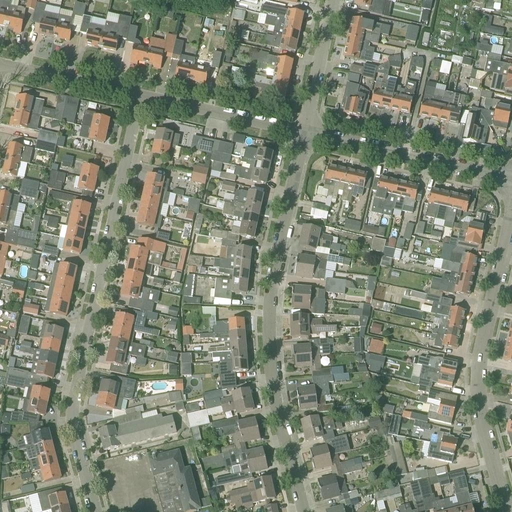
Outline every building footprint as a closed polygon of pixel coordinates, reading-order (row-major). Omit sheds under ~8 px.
[(0,0),(0,26),(6,28),(11,7),(11,3),(0,0)] [(27,0),(25,9),(34,11),(37,0),(27,0)] [(389,2),(379,0),(356,0),(355,5),(369,8),(368,13),(382,16),(385,2),(389,2)] [(421,10),(422,10),(429,12),(431,2),(423,0),(421,10)] [(483,12),(485,0),(472,0),(472,3),(475,4),(474,7),(479,8),(479,12),(483,12)] [(501,0),(486,0),(484,12),(493,13),(494,6),(493,5),(493,2),(501,4),(501,0)] [(75,3),(72,16),(82,19),(86,6),(75,3)] [(259,15),(266,17),(301,24),(304,14),(282,10),(282,11),(261,6),(259,15)] [(11,7),(6,28),(22,31),(25,17),(24,17),(26,10),(11,7)] [(174,12),(166,10),(163,18),(172,20),(174,12)] [(429,12),(422,10),(419,23),(426,25),(429,12)] [(242,12),(234,11),(233,18),(240,19),(242,12)] [(57,23),(58,23),(54,38),(70,42),(73,27),(74,20),(59,16),(57,23)] [(503,30),(490,27),(492,17),(485,16),(481,33),(502,37),(503,30)] [(100,49),(104,34),(106,23),(105,28),(90,25),(92,19),(83,17),(79,34),(87,35),(85,45),(100,49)] [(126,40),(130,26),(131,19),(123,17),(120,17),(117,26),(106,23),(104,34),(100,49),(116,52),(119,39),(126,40)] [(299,34),(301,24),(271,18),(266,17),(265,21),(264,26),(274,28),(299,34)] [(352,19),(350,29),(380,35),(382,26),(378,25),(352,19)] [(54,38),(58,23),(57,23),(42,20),(39,35),(54,38)] [(130,26),(126,40),(126,43),(134,45),(138,28),(130,26)] [(243,31),(231,28),(228,43),(240,45),(243,31)] [(297,43),(299,34),(274,28),(273,33),(267,32),(266,36),(297,43)] [(378,45),(380,35),(350,29),(348,39),(369,43),(378,45)] [(415,43),(417,34),(407,31),(405,41),(415,43)] [(430,35),(424,34),(421,43),(428,45),(430,35)] [(171,59),(175,41),(176,37),(166,35),(165,42),(151,39),(149,49),(145,64),(161,67),(164,58),(171,59)] [(295,53),(297,43),(266,36),(265,41),(271,42),(270,48),(295,53)] [(368,48),(369,43),(348,39),(346,48),(373,54),(374,50),(368,48)] [(175,41),(171,59),(180,61),(184,43),(175,41)] [(477,51),(490,54),(492,48),(479,45),(477,51)] [(149,49),(144,48),(133,46),(130,60),(145,64),(149,49)] [(373,54),(346,48),(344,58),(371,64),(373,54)] [(210,68),(218,70),(222,54),(214,52),(212,58),(210,68)] [(256,64),(291,72),(293,61),(278,58),(278,59),(268,56),(269,55),(260,53),(259,55),(252,53),(250,62),(256,64)] [(501,57),(490,55),(488,54),(486,62),(492,63),(490,74),(498,76),(511,78),(511,66),(499,64),(501,57)] [(390,64),(389,65),(397,64),(397,63),(400,62),(399,56),(388,58),(389,63),(390,64)] [(453,57),(451,64),(457,65),(461,65),(462,59),(453,57)] [(422,70),(423,66),(423,61),(422,59),(412,59),(410,67),(422,70)] [(471,61),(462,59),(461,65),(470,68),(471,61)] [(433,68),(440,70),(441,62),(435,61),(433,68)] [(175,78),(190,81),(194,67),(178,63),(175,78)] [(389,63),(385,65),(382,75),(383,76),(382,80),(377,79),(370,106),(380,108),(387,77),(389,67),(389,65),(390,64),(389,63)] [(289,81),(291,72),(256,64),(255,69),(267,71),(266,76),(273,78),(289,81)] [(361,78),(373,80),(376,68),(364,65),(363,69),(361,75),(362,75),(361,78)] [(349,72),(361,75),(363,69),(351,66),(349,72)] [(209,70),(194,67),(190,81),(206,85),(209,70)] [(246,71),(232,68),(230,78),(244,81),(246,71)] [(359,76),(348,74),(347,82),(358,84),(359,76)] [(289,81),(273,78),(272,82),(266,81),(267,79),(266,79),(267,77),(259,75),(258,78),(255,77),(254,83),(256,84),(287,91),(289,81)] [(511,78),(498,76),(494,91),(504,94),(505,90),(511,91),(511,78)] [(397,79),(387,77),(380,108),(390,110),(395,87),(397,79)] [(470,80),(469,88),(478,90),(480,82),(470,80)] [(399,112),(409,115),(412,100),(416,84),(406,82),(404,91),(399,112)] [(287,91),(256,84),(255,88),(261,90),(260,96),(284,101),(287,91)] [(401,88),(395,87),(390,110),(399,112),(404,91),(401,90),(401,88)] [(419,117),(429,119),(435,92),(435,90),(426,88),(419,117)] [(352,116),(355,101),(357,96),(357,95),(344,92),(343,99),(342,105),(343,105),(342,110),(345,110),(344,115),(352,116)] [(439,92),(435,92),(429,119),(439,121),(445,93),(439,92)] [(495,108),(494,114),(509,117),(510,109),(507,108),(508,105),(503,104),(504,103),(492,101),(491,100),(492,94),(482,92),(481,98),(485,99),(483,107),(485,107),(484,112),(489,113),(490,108),(491,108),(491,107),(495,108)] [(455,95),(445,93),(439,121),(448,124),(455,95)] [(357,96),(355,101),(352,116),(360,118),(361,114),(363,114),(364,110),(366,110),(367,104),(369,97),(361,96),(357,95),(357,96)] [(460,96),(455,95),(448,124),(457,126),(461,111),(462,107),(458,107),(460,96)] [(40,117),(41,117),(43,109),(38,108),(40,101),(34,99),(20,96),(16,112),(40,117)] [(54,120),(62,122),(66,107),(58,105),(56,112),(54,120)] [(62,122),(74,124),(77,109),(66,107),(62,122)] [(469,109),(468,116),(466,126),(463,125),(460,137),(461,138),(461,141),(462,141),(470,143),(478,111),(469,109)] [(478,111),(470,143),(478,145),(484,146),(487,131),(488,127),(478,111)] [(489,113),(484,112),(478,111),(488,127),(488,128),(492,126),(494,128),(506,131),(509,117),(494,114),(489,113)] [(37,132),(40,117),(16,112),(13,127),(37,132)] [(82,127),(85,128),(106,132),(109,121),(95,117),(95,114),(85,112),(82,127)] [(59,127),(57,121),(49,123),(51,129),(59,127)] [(106,132),(85,128),(82,139),(87,140),(104,144),(106,132)] [(37,141),(56,145),(58,138),(59,135),(39,131),(37,141)] [(155,143),(177,148),(180,136),(158,131),(155,143)] [(212,155),(215,142),(201,138),(198,152),(201,153),(212,155)] [(37,141),(35,150),(54,155),(56,145),(37,141)] [(218,153),(221,143),(215,142),(212,155),(210,162),(220,164),(222,157),(225,158),(226,155),(218,153)] [(177,148),(155,143),(152,155),(178,160),(181,149),(177,148)] [(221,143),(218,153),(226,155),(230,156),(232,145),(221,143)] [(6,160),(20,163),(27,164),(29,165),(33,150),(24,148),(24,147),(9,144),(6,160)] [(246,148),(244,159),(270,165),(273,154),(246,148)] [(193,175),(207,178),(210,162),(212,155),(201,153),(200,155),(207,157),(205,164),(205,163),(204,166),(197,164),(196,167),(195,167),(193,175)] [(250,166),(249,170),(268,174),(270,165),(244,159),(242,158),(241,163),(249,165),(249,166),(250,166)] [(27,164),(20,163),(6,160),(2,175),(24,180),(27,164)] [(332,198),(338,169),(328,166),(324,181),(325,182),(324,188),(329,189),(327,197),(332,198)] [(83,167),(80,179),(96,182),(98,170),(83,167)] [(265,186),(268,174),(249,170),(241,168),(240,174),(238,179),(265,186)] [(338,169),(332,198),(337,199),(338,191),(343,192),(348,171),(338,169)] [(350,204),(352,198),(357,173),(348,171),(343,192),(341,202),(350,204)] [(48,189),(61,192),(62,184),(57,183),(59,174),(51,172),(48,186),(48,189)] [(221,173),(219,179),(235,183),(236,176),(221,173)] [(367,175),(357,173),(352,198),(356,199),(357,196),(362,197),(363,190),(364,190),(367,175)] [(205,186),(207,178),(193,175),(191,183),(205,186)] [(145,189),(167,193),(169,181),(148,176),(145,189)] [(383,208),(384,208),(390,180),(380,178),(373,209),(382,211),(383,208)] [(93,193),(96,182),(80,179),(77,190),(93,193)] [(21,188),(37,192),(46,194),(47,189),(48,189),(48,186),(23,180),(21,188)] [(399,183),(390,180),(384,208),(388,209),(389,204),(394,205),(393,210),(399,183)] [(235,185),(223,183),(222,190),(234,193),(235,185)] [(409,185),(399,183),(393,210),(402,212),(409,185)] [(418,187),(409,185),(402,212),(413,215),(418,187)] [(35,200),(37,192),(21,188),(19,197),(35,200)] [(143,200),(163,205),(164,205),(167,193),(145,189),(143,200)] [(431,190),(426,215),(430,216),(429,220),(434,221),(441,192),(431,190)] [(235,191),(233,203),(260,209),(263,196),(241,191),(241,192),(235,191)] [(0,192),(0,209),(17,213),(20,198),(0,192)] [(69,215),(87,220),(90,207),(77,204),(78,198),(50,192),(48,198),(67,203),(71,204),(69,215)] [(450,195),(441,192),(434,221),(434,220),(444,222),(450,195)] [(460,197),(450,195),(444,222),(453,224),(455,218),(460,197)] [(476,201),(460,197),(455,218),(459,219),(461,212),(466,213),(467,211),(473,212),(476,201)] [(198,214),(200,203),(201,202),(190,199),(187,211),(198,214)] [(160,217),(163,205),(143,200),(140,212),(157,216),(160,217)] [(224,203),(223,210),(258,218),(260,209),(233,203),(231,203),(231,205),(224,203)] [(326,221),(329,208),(313,204),(310,217),(326,221)] [(13,228),(17,213),(0,209),(0,225),(6,227),(6,226),(13,228)] [(256,227),(258,218),(223,210),(222,215),(237,219),(237,223),(243,224),(256,227)] [(195,215),(198,215),(198,214),(187,211),(186,211),(184,219),(193,221),(195,215)] [(157,216),(140,212),(137,225),(154,229),(157,216)] [(484,228),(486,216),(477,214),(475,220),(471,219),(469,225),(463,223),(461,222),(458,224),(458,225),(457,229),(482,235),(484,228)] [(87,220),(69,215),(66,227),(69,228),(85,232),(87,220)] [(199,215),(194,236),(198,236),(203,216),(199,215)] [(59,220),(44,217),(43,222),(47,223),(58,226),(59,220)] [(366,217),(362,233),(368,234),(377,236),(378,229),(370,227),(372,219),(366,217)] [(361,223),(347,220),(345,230),(359,233),(361,223)] [(423,236),(426,223),(419,221),(416,235),(423,236)] [(233,228),(232,230),(231,235),(253,240),(256,227),(243,224),(241,230),(233,228)] [(407,224),(404,233),(411,235),(414,226),(407,224)] [(304,227),(302,237),(336,245),(337,239),(332,238),(320,235),(321,231),(304,227)] [(85,232),(69,228),(67,240),(82,244),(85,232)] [(378,229),(377,236),(384,238),(385,230),(378,229)] [(480,243),(482,235),(457,229),(457,230),(460,230),(456,248),(474,252),(476,242),(480,243)] [(212,230),(211,238),(222,240),(227,241),(229,233),(212,230)] [(37,235),(31,233),(19,231),(18,238),(36,243),(37,235)] [(157,233),(156,240),(168,242),(170,236),(157,233)] [(341,246),(336,245),(302,237),(299,248),(317,251),(317,247),(329,250),(329,251),(339,253),(341,246)] [(18,238),(16,247),(34,250),(36,243),(18,238)] [(396,241),(395,239),(390,238),(389,240),(387,248),(394,249),(396,241)] [(60,239),(58,250),(43,247),(42,254),(57,258),(59,251),(80,256),(82,244),(67,240),(60,239)] [(139,239),(136,250),(132,249),(129,261),(145,265),(160,268),(163,256),(163,257),(166,246),(139,239)] [(370,251),(383,254),(385,242),(373,239),(370,251)] [(227,241),(222,240),(221,247),(227,248),(226,260),(228,261),(250,263),(251,250),(235,249),(236,243),(227,241)] [(0,259),(6,261),(9,246),(2,244),(3,244),(0,243),(0,259)] [(395,250),(385,248),(383,257),(393,260),(395,250)] [(176,272),(182,273),(187,250),(181,249),(176,272)] [(297,257),(296,267),(325,272),(326,263),(342,266),(344,259),(331,257),(331,256),(316,254),(315,260),(297,257)] [(448,263),(453,264),(474,269),(477,259),(462,255),(461,261),(455,259),(456,256),(450,255),(448,263)] [(189,256),(187,266),(202,268),(203,258),(196,257),(189,256)] [(382,258),(382,259),(380,267),(390,269),(392,260),(382,258)] [(143,277),(145,265),(129,261),(127,273),(143,277)] [(220,264),(219,270),(249,273),(250,263),(228,261),(228,265),(220,264)] [(176,266),(161,262),(160,267),(175,271),(176,266)] [(452,268),(451,273),(472,278),(474,269),(453,264),(448,263),(447,267),(452,268)] [(61,266),(58,279),(74,282),(77,269),(61,266)] [(325,272),(296,267),(295,277),(311,279),(311,280),(320,281),(324,281),(325,272)] [(224,274),(224,276),(229,276),(229,280),(248,282),(249,273),(219,270),(218,274),(224,274)] [(30,272),(28,280),(35,281),(37,274),(36,274),(30,272)] [(140,288),(143,277),(127,273),(124,285),(140,288)] [(442,275),(441,281),(470,287),(472,278),(451,273),(450,277),(442,275)] [(181,275),(174,274),(172,283),(179,284),(181,275)] [(188,275),(186,297),(193,298),(195,275),(188,275)] [(50,289),(71,294),(74,282),(58,279),(53,278),(50,289)] [(14,280),(14,282),(1,279),(0,282),(0,284),(12,288),(24,291),(26,284),(14,280)] [(248,282),(229,280),(223,279),(217,279),(215,292),(211,291),(210,299),(231,301),(232,293),(246,295),(248,282)] [(326,279),(325,286),(345,289),(346,282),(326,279)] [(468,297),(470,287),(441,281),(438,292),(430,289),(429,289),(429,291),(425,291),(424,295),(441,299),(443,293),(454,296),(454,295),(468,297)] [(376,282),(374,296),(385,297),(387,284),(376,282)] [(28,289),(43,292),(44,287),(29,284),(28,289)] [(150,291),(140,288),(124,285),(121,297),(130,299),(128,309),(152,314),(154,304),(148,303),(150,291)] [(325,286),(324,293),(344,296),(345,289),(325,286)] [(292,298),(318,300),(319,290),(293,288),(292,298)] [(47,301),(53,302),(69,306),(71,294),(50,289),(49,289),(46,300),(47,300),(47,301)] [(412,292),(411,298),(423,301),(424,295),(412,292)] [(440,305),(441,299),(424,295),(423,301),(433,303),(440,305)] [(318,300),(292,298),(292,309),(308,309),(308,315),(323,315),(324,301),(318,301),(318,300)] [(69,306),(53,302),(47,301),(44,313),(47,313),(47,314),(66,318),(69,306)] [(389,313),(391,305),(372,301),(371,306),(371,307),(382,310),(382,311),(389,313)] [(430,314),(435,315),(462,322),(465,312),(442,307),(440,305),(433,303),(430,314)] [(23,313),(37,316),(39,308),(25,305),(23,313)] [(361,311),(360,318),(368,318),(371,307),(371,306),(362,305),(361,311)] [(177,317),(178,312),(178,310),(169,308),(168,315),(177,317)] [(123,309),(121,316),(117,315),(115,328),(135,333),(152,336),(153,331),(137,327),(140,313),(123,309)] [(201,310),(200,318),(216,318),(215,310),(201,310)] [(440,321),(438,326),(460,332),(462,322),(435,315),(434,320),(440,321)] [(291,318),(291,329),(322,328),(322,320),(309,321),(309,318),(291,318)] [(359,328),(361,328),(366,328),(368,318),(360,318),(359,328)] [(175,332),(177,321),(171,319),(171,322),(169,322),(167,330),(175,332)] [(40,340),(41,340),(60,344),(63,332),(59,331),(60,325),(44,321),(40,340)] [(213,327),(213,334),(245,332),(244,321),(216,323),(216,327),(213,327)] [(458,341),(460,332),(438,326),(437,331),(433,330),(432,335),(458,341)] [(183,336),(188,336),(193,336),(192,327),(182,328),(183,336)] [(133,345),(135,333),(115,328),(112,340),(133,345)] [(322,328),(291,329),(292,339),(308,338),(308,336),(319,336),(319,334),(337,334),(336,328),(322,328)] [(7,334),(6,338),(9,338),(13,339),(14,340),(16,332),(12,331),(7,334)] [(245,342),(245,332),(213,334),(200,335),(200,340),(212,339),(212,338),(215,338),(215,340),(218,340),(218,344),(224,343),(245,342)] [(456,351),(458,341),(432,335),(431,335),(430,340),(435,341),(433,348),(441,350),(442,347),(456,351)] [(0,345),(7,347),(9,338),(6,338),(0,336),(0,345)] [(58,356),(60,344),(41,340),(38,352),(58,356)] [(130,356),(137,358),(139,346),(133,345),(112,340),(109,352),(130,356)] [(294,359),(320,357),(319,356),(330,355),(329,346),(328,341),(328,340),(309,341),(310,347),(293,348),(294,359)] [(378,342),(371,340),(369,353),(375,354),(378,342)] [(20,348),(31,350),(32,344),(21,342),(20,348)] [(246,352),(245,342),(224,343),(224,348),(208,349),(208,354),(212,354),(246,352)] [(32,363),(33,363),(55,368),(58,356),(38,352),(31,350),(20,348),(19,352),(29,355),(29,356),(33,357),(32,363)] [(126,376),(130,356),(109,352),(107,364),(111,365),(109,373),(126,376)] [(247,361),(246,352),(212,354),(212,361),(219,360),(219,363),(247,361)] [(178,355),(168,353),(166,362),(176,364),(178,355)] [(190,355),(181,355),(182,365),(190,365),(190,355)] [(369,358),(368,362),(367,369),(377,372),(378,369),(381,358),(370,355),(369,358)] [(19,369),(21,359),(11,357),(9,367),(19,369)] [(320,357),(294,359),(294,368),(311,367),(312,378),(331,377),(330,369),(320,370),(320,357)] [(417,366),(421,367),(456,375),(457,367),(453,366),(453,363),(449,362),(450,361),(444,360),(437,358),(434,359),(426,357),(425,359),(419,357),(417,366)] [(247,373),(247,361),(219,363),(220,375),(247,373)] [(30,375),(31,375),(30,382),(45,385),(47,379),(52,380),(55,368),(33,363),(30,375)] [(191,376),(190,365),(182,365),(182,376),(191,376)] [(176,376),(177,367),(168,367),(168,376),(176,376)] [(421,367),(418,385),(417,386),(419,387),(430,389),(431,387),(432,383),(438,384),(437,385),(452,388),(453,383),(454,383),(456,375),(421,367)] [(27,381),(29,373),(13,370),(8,368),(6,377),(27,381)] [(297,391),(298,401),(324,397),(322,385),(333,383),(333,382),(349,380),(348,375),(331,377),(312,378),(313,389),(297,391)] [(100,395),(117,399),(123,400),(126,388),(134,390),(136,382),(108,376),(107,384),(103,383),(100,395)] [(27,381),(6,377),(6,380),(4,386),(25,391),(25,389),(27,381)] [(381,380),(373,379),(372,386),(379,387),(381,380)] [(45,385),(30,382),(28,389),(26,401),(47,405),(50,393),(44,391),(45,385)] [(426,405),(430,406),(454,412),(457,398),(429,391),(430,389),(419,387),(418,392),(428,394),(426,405)] [(180,392),(168,394),(170,404),(175,403),(175,404),(183,402),(183,391),(180,392)] [(202,398),(206,411),(251,401),(248,391),(233,394),(234,398),(220,402),(220,400),(223,399),(221,393),(202,398)] [(97,408),(113,411),(114,408),(121,410),(123,400),(117,399),(100,395),(97,408)] [(381,396),(375,398),(377,407),(384,405),(381,396)] [(318,414),(332,412),(331,406),(325,407),(324,397),(298,401),(300,411),(317,408),(318,414)] [(44,417),(47,405),(26,401),(25,401),(23,412),(23,413),(18,412),(17,414),(12,413),(10,424),(28,424),(29,425),(38,424),(40,416),(44,417)] [(251,401),(206,411),(187,415),(191,429),(208,425),(206,417),(236,410),(237,414),(253,411),(251,401)] [(183,402),(175,404),(175,405),(175,406),(177,413),(185,410),(184,407),(185,407),(183,402)] [(198,404),(185,407),(187,414),(200,411),(198,404)] [(394,407),(384,405),(382,413),(392,415),(394,407)] [(430,406),(427,417),(426,420),(451,425),(452,419),(452,420),(454,412),(430,406)] [(126,417),(140,413),(144,412),(143,408),(125,412),(126,417)] [(364,409),(354,410),(341,411),(338,412),(339,419),(355,417),(354,414),(365,413),(364,409)] [(99,432),(101,442),(174,424),(172,417),(163,420),(161,415),(142,420),(140,413),(126,417),(113,420),(111,420),(114,429),(99,432)] [(412,414),(411,420),(415,421),(418,422),(420,416),(412,414)] [(334,425),(333,419),(332,416),(319,419),(319,418),(302,422),(304,433),(334,425)] [(401,418),(392,416),(388,434),(397,436),(401,418)] [(370,430),(382,426),(380,417),(367,421),(370,430)] [(213,432),(222,429),(224,438),(233,436),(258,430),(256,420),(239,424),(238,418),(211,424),(213,432)] [(428,424),(421,423),(420,429),(430,432),(432,425),(428,424)] [(18,452),(26,450),(51,444),(48,431),(44,432),(42,424),(38,424),(29,425),(30,436),(21,438),(22,443),(16,444),(18,452)] [(176,433),(174,424),(101,442),(104,452),(120,448),(176,433)] [(333,431),(336,430),(334,425),(304,433),(307,443),(324,438),(325,442),(335,439),(333,431)] [(218,454),(218,455),(222,454),(245,449),(244,443),(260,440),(258,430),(233,436),(235,446),(221,449),(221,454),(218,454)] [(437,433),(434,444),(456,449),(458,441),(453,440),(453,438),(450,437),(450,436),(437,433)] [(414,482),(428,478),(429,479),(430,479),(436,478),(434,470),(427,472),(427,471),(424,472),(424,468),(415,470),(416,473),(413,474),(412,472),(406,473),(399,444),(403,445),(421,450),(423,442),(397,436),(388,434),(387,435),(385,436),(391,457),(395,472),(399,487),(409,485),(414,483),(414,482)] [(312,462),(337,455),(350,452),(346,436),(335,439),(325,442),(326,448),(310,452),(312,462)] [(454,457),(456,449),(434,444),(430,443),(426,459),(451,464),(453,456),(454,457)] [(26,450),(29,462),(54,455),(51,444),(26,450)] [(245,449),(222,454),(224,460),(229,458),(232,468),(240,466),(265,460),(263,450),(246,454),(245,449)] [(200,510),(200,509),(190,469),(184,470),(179,451),(147,459),(153,479),(162,511),(195,511),(200,510)] [(10,463),(7,454),(0,456),(0,460),(1,466),(10,463)] [(32,473),(39,472),(57,467),(54,455),(29,462),(32,473)] [(332,472),(355,467),(353,461),(339,464),(337,455),(312,462),(315,471),(331,467),(332,472)] [(390,473),(395,472),(391,457),(384,459),(386,466),(388,466),(390,473)] [(252,479),(251,474),(268,470),(265,460),(240,466),(241,473),(215,480),(215,482),(217,487),(243,481),(252,479)] [(320,492),(345,485),(342,476),(362,471),(362,469),(361,465),(358,466),(355,467),(332,472),(334,478),(318,482),(320,492)] [(60,479),(57,467),(39,472),(42,484),(60,479)] [(2,469),(1,481),(9,479),(6,468),(2,469)] [(450,485),(449,481),(447,475),(438,477),(439,484),(440,487),(450,485)] [(455,490),(454,491),(455,496),(468,493),(464,477),(452,480),(455,490)] [(230,499),(272,489),(270,479),(246,485),(247,488),(229,493),(226,494),(227,498),(230,497),(230,499)] [(430,486),(432,486),(430,479),(429,479),(418,482),(425,511),(427,511),(432,511),(446,511),(444,501),(439,502),(436,503),(435,500),(434,495),(432,495),(430,486)] [(411,511),(409,505),(404,506),(405,511),(425,511),(418,482),(414,483),(409,485),(410,487),(414,501),(417,511),(411,511)] [(33,485),(21,488),(22,494),(34,491),(33,485)] [(347,494),(345,485),(320,492),(323,501),(339,497),(340,503),(349,501),(359,497),(357,491),(347,494)] [(402,498),(399,490),(399,487),(381,492),(383,500),(384,503),(402,498)] [(230,499),(222,501),(223,506),(231,504),(232,507),(235,506),(236,511),(253,508),(252,505),(275,499),(272,489),(230,499)] [(473,511),(469,494),(456,497),(459,511),(473,511)] [(41,511),(49,511),(68,507),(65,495),(39,502),(41,511)] [(459,511),(456,497),(444,501),(446,511),(459,511)] [(211,506),(209,498),(205,499),(201,500),(203,508),(211,506)] [(384,503),(383,500),(376,502),(379,511),(385,511),(385,510),(383,503),(384,503)] [(351,511),(349,501),(340,503),(342,509),(327,511),(351,511)]
